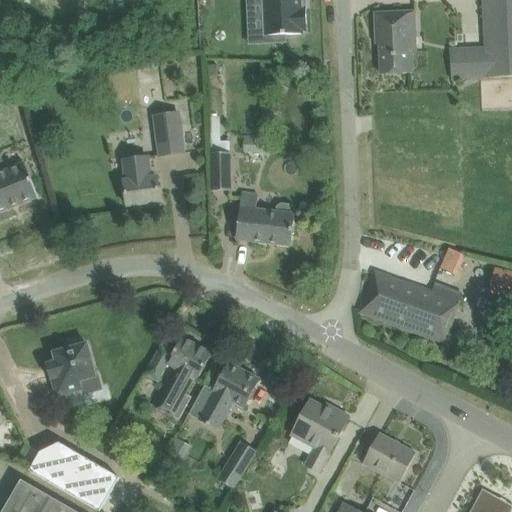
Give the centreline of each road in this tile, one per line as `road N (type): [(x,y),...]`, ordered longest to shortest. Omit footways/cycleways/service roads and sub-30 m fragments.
road 1 (unclassified): [(0,302),(107,266),(150,265),(221,282),(330,338)]
road 2 (unclassified): [(341,0),(351,274),(330,338)]
road 3 (unclassified): [(511,443),(330,338)]
